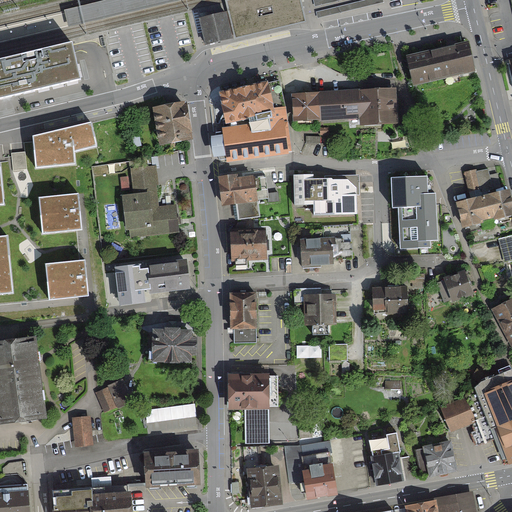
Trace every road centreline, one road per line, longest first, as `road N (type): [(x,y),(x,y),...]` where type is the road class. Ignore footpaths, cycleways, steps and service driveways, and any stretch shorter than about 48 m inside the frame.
road 1 (residential): [(42,511),(40,442),(86,402),(90,383),(82,317),(210,295)]
road 2 (residential): [(377,165),(376,265),(354,275),(211,287)]
road 3 (residential): [(210,295),(215,511)]
road 4 (primary): [(311,511),(511,476)]
road 5 (residential): [(203,172),(285,161),(377,165)]
road 6 (residential): [(155,85),(0,125)]
road 7 (residential): [(473,7),(326,38)]
road 8 (tertiary): [(507,149),(473,7)]
road 9 (residential): [(326,38),(217,61),(196,80)]
road 10 (residential): [(377,165),(507,149)]
